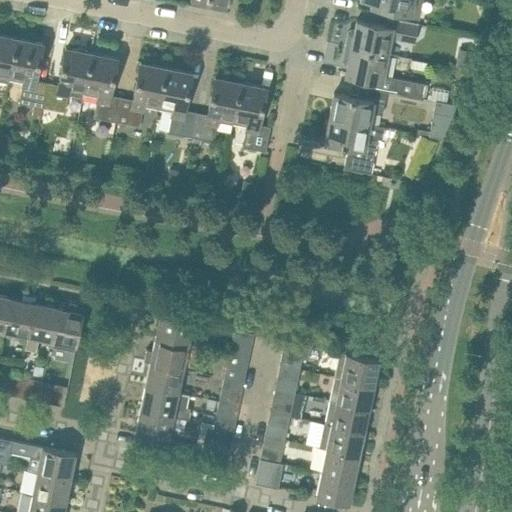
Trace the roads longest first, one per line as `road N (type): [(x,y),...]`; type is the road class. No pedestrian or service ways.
road 1 (tertiary): [(508,162),(437,337),(410,511)]
road 2 (tertiary): [(467,511),(506,259),(508,162)]
road 3 (residential): [(321,511),(102,460)]
road 4 (residential): [(278,33),(254,37),(62,0)]
road 5 (residential): [(107,438),(135,305)]
